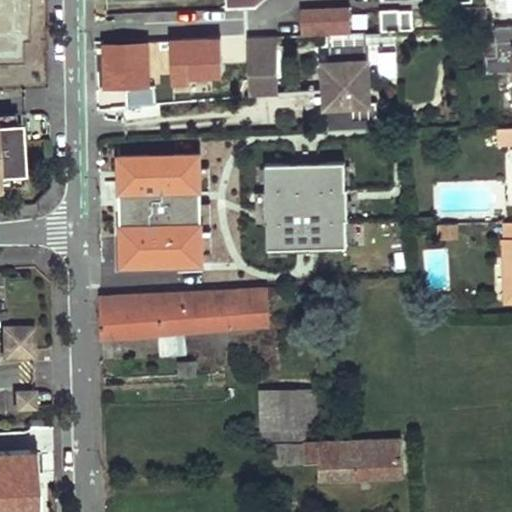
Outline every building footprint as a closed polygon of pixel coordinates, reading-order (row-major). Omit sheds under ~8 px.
[(304,29),(352,27),(351,5),(304,8),(304,29)] [(486,5),(465,7),(466,21),(486,20),(486,5)] [(410,8),(380,10),(381,28),(411,26),(410,8)] [(495,41),(511,39),(511,23),(495,24),(495,41)] [(363,30),(342,31),(327,31),(327,46),(364,44),(363,30)] [(277,91),(275,34),(247,35),(246,35),(248,93),(277,91)] [(183,38),(164,39),(165,67),(184,65),(183,38)] [(149,39),(104,41),(106,87),(151,84),(149,39)] [(511,39),(495,41),(495,55),(486,55),(486,72),(511,71),(511,39)] [(367,102),(364,44),(327,46),(328,61),(322,61),(323,78),(329,78),(331,104),(367,102)] [(394,51),(377,51),(377,76),(395,76),(394,51)] [(0,121),(0,185),(25,183),(20,120),(0,121)] [(511,128),(495,129),(496,144),(511,143),(511,128)] [(203,172),(203,159),(118,161),(120,271),(205,269),(204,257),(204,235),(204,231),(203,206),(203,197),(203,172)] [(344,168),(264,169),(264,184),(265,199),(267,199),(267,211),(267,226),(265,226),(266,256),(286,256),(345,254),(345,251),(345,231),(345,225),(342,225),(342,197),(344,197),(344,191),(344,171),(344,168)] [(264,184),(264,169),(254,169),(254,184),(264,184)] [(344,171),(344,191),(354,191),(354,171),(344,171)] [(217,197),(217,172),(203,172),(203,197),(217,197)] [(218,231),(217,205),(203,206),(204,231),(218,231)] [(511,222),(503,222),(504,261),(511,261),(511,280),(505,281),(506,305),(511,304),(511,222)] [(457,224),(437,225),(438,241),(457,240),(457,224)] [(355,231),(345,231),(345,251),(355,251),(355,231)] [(204,257),(218,257),(218,234),(204,235),(204,257)] [(286,256),(266,256),(266,266),(286,266),(286,256)] [(275,296),(276,288),(246,289),(100,296),(101,336),(270,324),(270,296),(275,296)] [(32,354),(31,326),(4,327),(4,349),(19,348),(19,354),(32,354)] [(185,352),(183,333),(157,335),(160,355),(185,352)] [(197,360),(179,361),(180,375),(198,374),(197,360)] [(33,407),(33,390),(18,391),(18,407),(33,407)] [(316,392),(263,393),(263,429),(307,429),(318,429),(316,392)] [(264,441),(308,440),(307,429),(263,429),(264,441)] [(402,441),(274,445),(274,453),(298,452),(299,462),(306,462),(307,464),(319,464),(319,480),(405,477),(402,441)]
